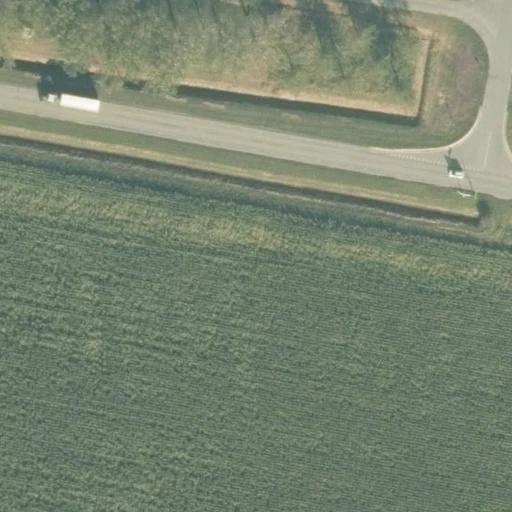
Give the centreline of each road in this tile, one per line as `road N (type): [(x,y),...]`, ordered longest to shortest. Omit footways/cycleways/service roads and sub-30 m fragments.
road 1 (primary): [(481,180),(0,96)]
road 2 (tertiary): [(481,180),(508,21)]
road 3 (unclassified): [(508,21),(378,0)]
